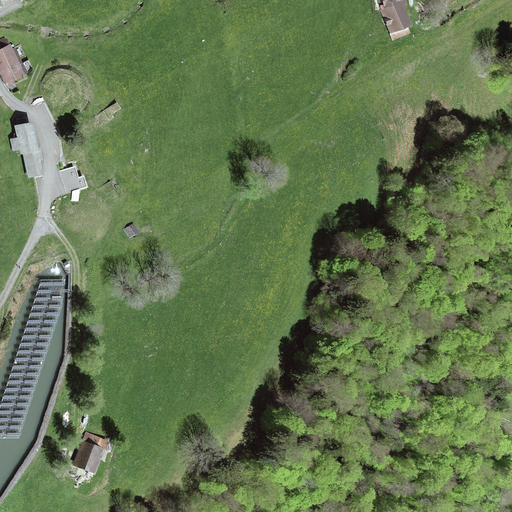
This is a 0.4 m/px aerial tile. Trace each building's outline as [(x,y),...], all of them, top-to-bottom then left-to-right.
[(401,0),(377,0),(374,1),(389,34),(407,26),(397,2),(402,0),(401,0)] [(8,43),(0,47),(0,69),(7,85),(24,77),(8,43)] [(29,124),(13,127),(15,137),(9,139),(11,151),(16,150),(17,155),(22,155),(26,179),(43,176),(38,150),(34,151),(29,124)] [(74,167),(59,172),(66,193),(85,187),(82,177),(77,178),(74,167)] [(133,224),(123,229),(128,238),(137,234),(133,224)] [(107,444),(85,435),(73,462),(95,472),(107,444)]
